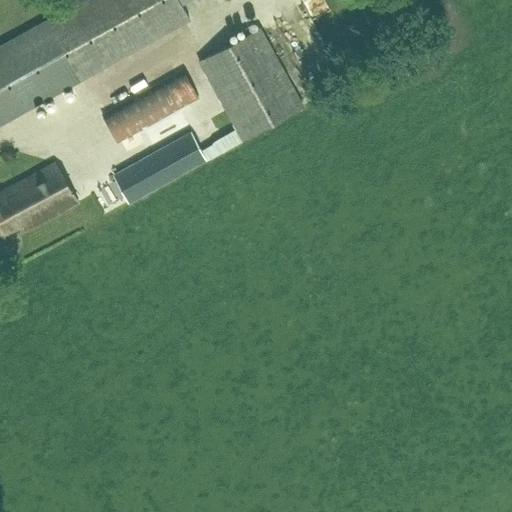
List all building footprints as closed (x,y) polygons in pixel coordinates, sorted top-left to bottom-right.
[(0,123),(189,19),(178,0),(79,0),(0,44),(0,123)] [(259,27),(198,60),(242,138),(302,105),(259,27)] [(181,69),(101,114),(117,142),(197,98),(181,69)] [(205,158),(190,131),(87,188),(102,215),(205,158)] [(0,190),(0,234),(21,223),(24,229),(77,200),(54,162),(0,190)]
